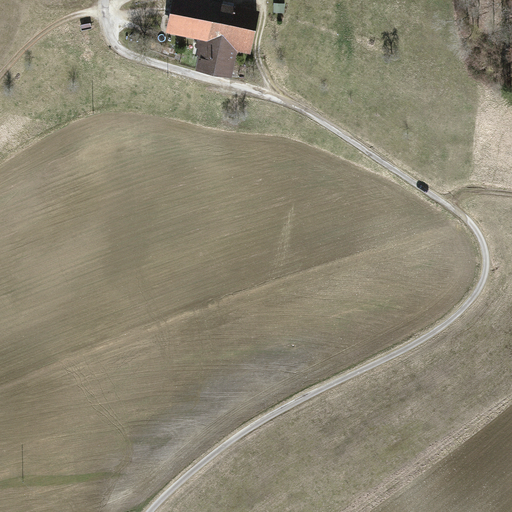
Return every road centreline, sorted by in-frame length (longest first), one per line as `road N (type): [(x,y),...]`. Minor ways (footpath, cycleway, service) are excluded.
road 1 (track): [(164,511),(276,427),(453,334),(479,306),(488,280),(474,231),(345,125),(270,91),(143,57),(123,40),(118,1)]
road 2 (track): [(116,16),(80,16),(0,82)]
